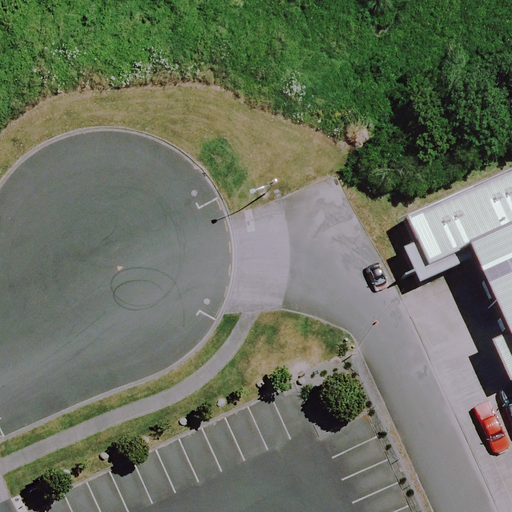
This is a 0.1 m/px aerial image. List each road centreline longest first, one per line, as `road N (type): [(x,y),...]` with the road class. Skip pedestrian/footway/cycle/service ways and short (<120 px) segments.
road 1 (unknown): [(102,236),(283,279),(330,309),(378,373),(437,511)]
road 2 (unclassified): [(102,236),(46,330),(0,375)]
